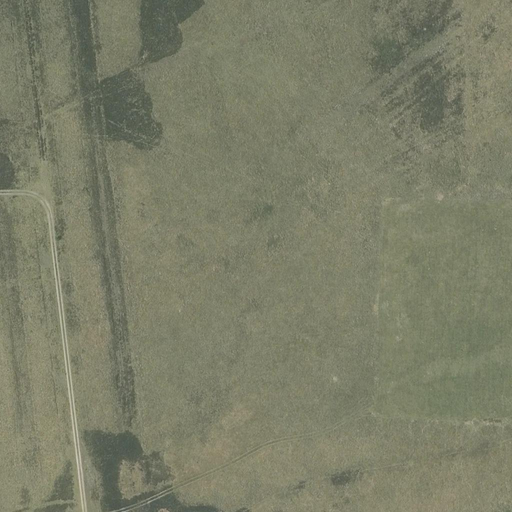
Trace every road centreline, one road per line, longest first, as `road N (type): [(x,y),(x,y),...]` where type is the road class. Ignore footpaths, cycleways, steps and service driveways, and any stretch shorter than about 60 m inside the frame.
road 1 (track): [(46,192),(84,511)]
road 2 (track): [(22,0),(46,192)]
